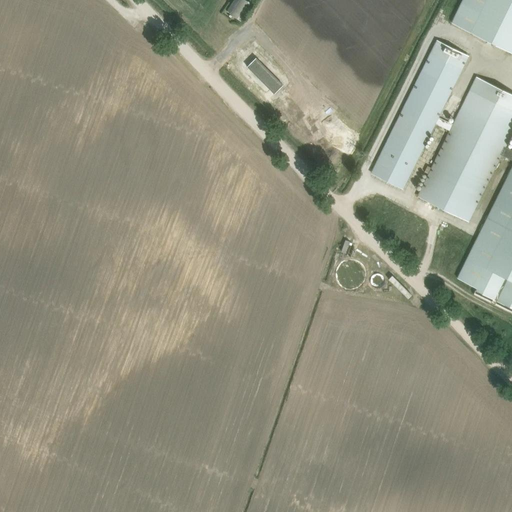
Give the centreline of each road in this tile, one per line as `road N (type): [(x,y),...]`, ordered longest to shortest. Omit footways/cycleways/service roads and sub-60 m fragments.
road 1 (track): [(132,0),(511,383)]
road 2 (unknown): [(357,177),(433,30),(441,26),(511,66)]
road 3 (unknown): [(357,177),(446,211),(416,286)]
